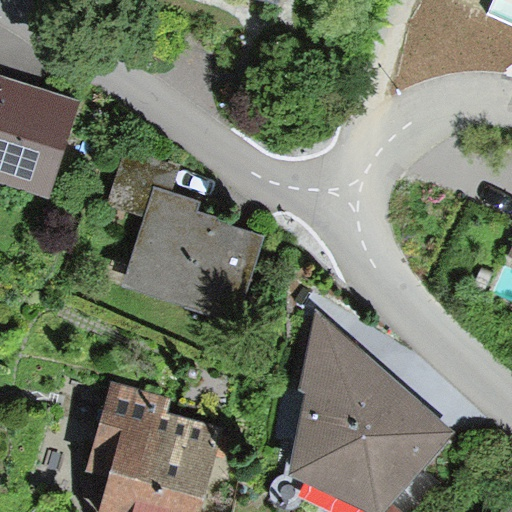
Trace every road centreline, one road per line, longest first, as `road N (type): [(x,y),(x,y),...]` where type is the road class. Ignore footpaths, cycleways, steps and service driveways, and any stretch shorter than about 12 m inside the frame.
road 1 (residential): [(349,196),(258,180),(0,15)]
road 2 (residential): [(349,196),(374,272),(431,336),(511,400)]
road 3 (residential): [(511,98),(468,96),(421,111),(379,147),(349,196)]
road 4 (track): [(379,147),(364,114),(401,0)]
